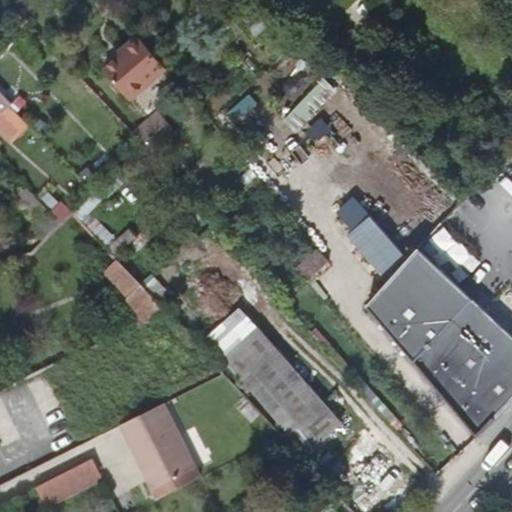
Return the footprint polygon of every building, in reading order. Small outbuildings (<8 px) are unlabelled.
[(300,0),(289,0),(285,4),(296,16),(307,7),(300,0)] [(174,78),(138,35),(125,46),(128,50),(105,69),(131,100),(143,89),(151,98),(174,78)] [(250,54),(239,65),(254,81),(265,70),(250,54)] [(14,101),(0,86),(0,106),(4,111),(11,104),(18,111),(24,105),(17,98),(14,101)] [(18,111),(11,104),(4,111),(0,114),(0,122),(14,137),(29,123),(18,111)] [(144,145),(168,123),(158,112),(134,135),(144,146),(144,145)] [(178,134),(168,123),(144,145),(154,155),(178,134)] [(139,165),(132,157),(98,188),(105,196),(139,165)] [(53,215),(26,187),(16,209),(35,212),(53,215)] [(103,198),(95,191),(73,212),(114,256),(134,237),(127,230),(115,241),(88,213),(103,198)] [(48,193),(41,199),(52,210),(58,203),(48,193)] [(53,215),(35,212),(32,237),(45,237),(60,223),(53,215)] [(406,257),(376,222),(356,238),(387,274),(406,257)] [(456,275),(473,259),(444,231),(427,247),(456,275)] [(135,241),(117,259),(141,284),(165,310),(194,282),(175,263),(165,273),(135,241)] [(448,273),(420,247),(367,303),(477,430),(511,393),(511,331),(508,328),(448,273)] [(330,261),(320,249),(297,269),(308,282),(330,261)] [(126,298),(141,284),(117,259),(102,272),(126,298)] [(165,310),(141,284),(126,298),(144,324),(168,313),(165,310)] [(227,357),(259,326),(241,307),(208,338),(227,357)] [(346,416),(259,326),(227,357),(249,381),(245,385),(251,391),(255,387),(313,447),(346,416)] [(198,468),(182,435),(179,436),(163,403),(124,423),(147,471),(145,473),(153,490),(198,468)] [(50,505),(104,477),(95,458),(40,486),(50,505)]
